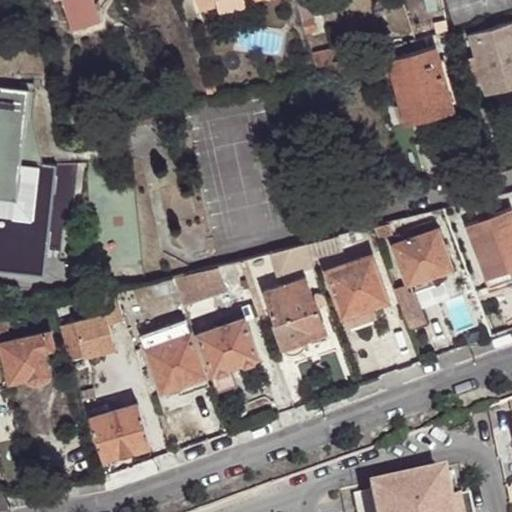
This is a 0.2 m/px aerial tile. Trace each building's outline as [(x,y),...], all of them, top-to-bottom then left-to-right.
[(91,0),(64,0),(72,28),(98,20),(91,0)] [(196,0),(199,9),(215,4),(213,0),(196,0)] [(245,5),(244,0),(217,0),(220,12),(245,5)] [(309,0),(297,0),(306,33),(318,29),(309,0)] [(511,1),(511,0),(449,0),(456,22),(511,4),(511,1)] [(435,21),(437,33),(447,31),(447,28),(445,19),(435,21)] [(511,20),(470,31),(482,80),(511,71),(511,20)] [(425,108),(451,101),(436,45),(390,57),(407,122),(428,117),(425,108)] [(315,65),(333,60),(329,48),(312,53),(315,65)] [(463,63),(468,80),(477,78),(472,61),(463,63)] [(511,71),(482,80),(487,92),(511,85),(511,71)] [(0,191),(20,194),(21,194),(25,156),(33,85),(0,82),(0,191)] [(453,109),(451,101),(425,108),(428,117),(453,109)] [(396,151),(401,169),(409,167),(405,148),(396,151)] [(0,265),(50,270),(60,160),(25,156),(21,194),(20,194),(17,230),(0,228),(0,265)] [(511,270),(511,214),(510,210),(464,226),(484,281),(511,270)] [(373,225),(378,241),(392,237),(387,222),(373,225)] [(409,281),(433,273),(450,267),(437,227),(394,243),(407,281),(409,281)] [(342,245),(339,233),(319,238),(323,252),(342,245)] [(296,260),(293,249),(275,255),(278,266),(296,260)] [(326,270),(342,315),(372,305),(388,298),(372,253),(326,270)] [(225,291),(251,284),(241,257),(215,264),(221,280),(225,291)] [(221,280),(215,264),(186,271),(189,279),(202,278),(204,284),(221,280)] [(178,289),(188,318),(199,315),(191,292),(187,293),(184,281),(189,279),(186,271),(173,274),(178,289)] [(437,283),(433,273),(409,281),(413,291),(437,283)] [(181,321),(188,318),(178,289),(173,274),(148,280),(154,297),(174,294),(176,303),(175,304),(181,321)] [(304,338),(325,330),(305,274),(263,289),(283,345),(304,338)] [(413,291),(409,281),(407,281),(394,286),(409,328),(424,322),(413,291)] [(107,324),(124,319),(114,288),(98,292),(103,311),(56,321),(68,360),(97,351),(95,344),(111,339),(107,324)] [(372,305),(374,309),(383,306),(385,312),(392,311),(388,298),(372,305)] [(372,305),(342,315),(345,324),(375,314),(374,309),(372,305)] [(18,309),(7,312),(9,322),(20,320),(18,309)] [(7,312),(0,312),(0,339),(9,338),(5,323),(9,322),(7,312)] [(258,354),(244,314),(197,330),(218,389),(235,384),(228,364),(258,354)] [(143,337),(146,345),(188,331),(186,323),(143,337)] [(9,338),(0,339),(0,341),(9,379),(48,370),(50,378),(60,376),(53,346),(54,346),(50,327),(9,338)] [(144,346),(160,389),(178,382),(205,373),(190,330),(188,331),(146,345),(144,346)] [(328,337),(325,330),(304,338),(308,350),(316,347),(313,342),(328,337)] [(111,339),(95,344),(97,351),(114,346),(111,339)] [(178,382),(179,388),(181,392),(208,382),(205,373),(178,382)] [(178,382),(160,389),(163,397),(169,395),(168,392),(179,388),(178,382)] [(89,416),(100,457),(150,442),(138,402),(89,416)] [(455,471),(384,485),(389,511),(463,511),(461,499),(455,471)] [(389,511),(384,485),(372,488),(377,511),(389,511)] [(472,511),(469,497),(461,499),(463,511),(472,511)]
